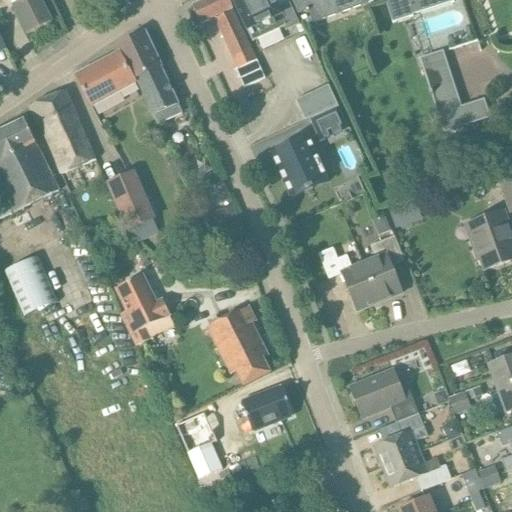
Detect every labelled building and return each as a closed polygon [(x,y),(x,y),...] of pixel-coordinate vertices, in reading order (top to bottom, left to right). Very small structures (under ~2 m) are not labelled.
[(51,22),(39,0),(9,0),(27,34),(51,22)] [(251,49),(227,0),(208,0),(193,7),(200,24),(200,25),(214,19),(222,37),(229,51),(237,69),(235,69),(244,88),(265,79),(263,74),(257,61),(257,60),(252,49),(251,49)] [(276,9),(272,0),(232,0),(252,42),(284,28),(285,31),(299,25),(299,24),(289,3),(276,9)] [(290,0),(296,13),(308,9),(313,23),(375,0),(290,0)] [(385,0),(393,22),(411,16),(425,12),(455,3),(453,0),(385,0)] [(128,57),(155,113),(178,103),(143,33),(114,48),(117,55),(121,61),(128,57)] [(442,52),(419,59),(444,134),(490,118),(483,100),(461,108),(442,52)] [(121,61),(117,55),(75,77),(90,107),(136,83),(152,115),(155,113),(128,57),(121,61)] [(309,119),(337,106),(328,86),(296,101),(305,121),(309,119)] [(65,91),(29,106),(37,127),(40,126),(61,176),(95,161),(65,91)] [(338,106),(309,119),(319,142),(348,128),(338,106)] [(0,132),(0,186),(14,214),(59,192),(24,121),(0,132)] [(310,144),(308,138),(307,139),(307,140),(272,156),(272,155),(271,155),(274,160),(273,161),(276,168),(277,168),(280,174),(279,175),(283,182),(285,186),(284,186),(288,194),(289,193),(291,199),(292,198),(292,197),(306,191),(307,192),(312,189),(311,188),(326,181),(327,182),(328,182),(325,175),(326,175),(317,157),(316,157),(312,148),(313,148),(311,143),(310,144)] [(134,172),(105,184),(126,232),(155,220),(134,172)] [(511,180),(499,185),(509,214),(511,213),(511,180)] [(356,214),(352,204),(342,208),(346,218),(356,214)] [(225,209),(210,215),(226,252),(241,245),(225,209)] [(391,213),(397,229),(409,224),(403,209),(391,213)] [(511,236),(503,211),(465,225),(477,259),(480,259),(484,271),(511,261),(511,236)] [(391,232),(384,216),(372,221),(379,237),(391,232)] [(362,265),(378,303),(402,293),(391,266),(403,261),(394,237),(370,247),(375,259),(362,265)] [(378,303),(362,265),(352,269),(347,256),(337,260),(333,249),(318,255),(327,278),(341,273),(356,312),(378,303)] [(38,256),(4,271),(25,318),(58,303),(38,256)] [(143,276),(115,290),(126,312),(120,315),(136,346),(150,339),(144,329),(170,316),(162,300),(156,303),(143,276)] [(249,307),(200,332),(214,360),(220,357),(230,375),(234,372),(242,387),(271,373),(263,358),(268,355),(252,323),(256,321),(249,307)] [(496,390),(511,384),(511,356),(487,366),(496,390)] [(396,423),(418,414),(405,382),(399,385),(393,370),(349,388),(362,420),(390,408),(396,423)] [(511,384),(496,390),(505,415),(511,412),(511,384)] [(252,432),(292,416),(281,388),(241,404),(252,432)] [(449,399),(451,407),(467,401),(482,396),(479,388),(449,399)] [(448,400),(445,391),(433,395),(438,407),(447,403),(449,402),(448,400)] [(467,401),(451,407),(455,416),(471,410),(467,401)] [(396,424),(393,425),(398,437),(373,447),(381,467),(419,452),(415,441),(427,437),(418,415),(396,424)] [(455,423),(442,428),(447,441),(460,436),(455,423)] [(509,443),(511,452),(511,457),(501,461),(506,472),(511,469),(511,428),(497,433),(501,446),(509,443)] [(419,452),(381,467),(390,489),(416,478),(421,491),(450,479),(445,466),(439,468),(436,460),(424,464),(419,452)] [(481,481),(497,475),(494,467),(478,473),(481,481)] [(475,470),(462,475),(468,493),(482,488),(475,470)] [(497,475),(481,481),(484,489),(500,483),(497,475)] [(398,509),(398,511),(435,511),(429,496),(398,509)] [(476,510),(484,507),(480,497),(472,501),(476,510)]
